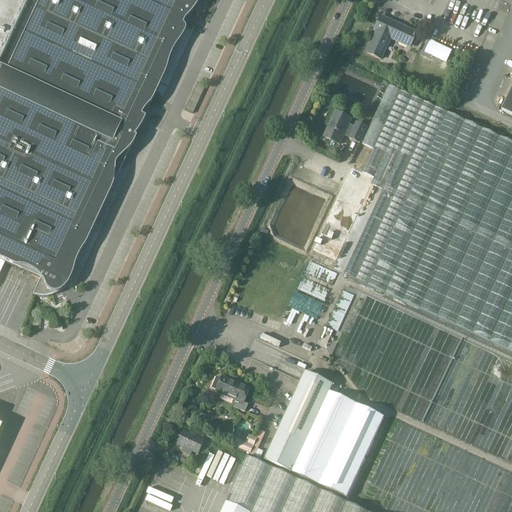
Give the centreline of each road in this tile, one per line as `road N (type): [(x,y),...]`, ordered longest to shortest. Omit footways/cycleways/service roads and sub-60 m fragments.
road 1 (unclassified): [(109,511),(347,0)]
road 2 (unclassified): [(88,384),(267,0)]
road 3 (unclassified): [(29,511),(88,384)]
